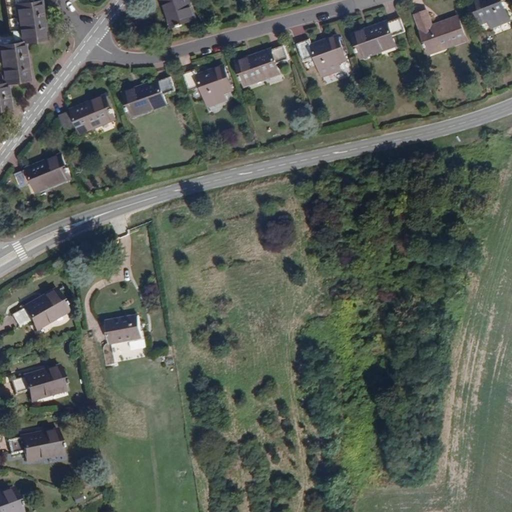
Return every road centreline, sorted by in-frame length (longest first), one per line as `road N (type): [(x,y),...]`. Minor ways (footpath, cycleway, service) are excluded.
road 1 (tertiary): [(511,104),(113,210)]
road 2 (residential): [(92,43),(124,59),(177,55),(371,0)]
road 3 (residential): [(0,161),(92,43)]
road 4 (tertiary): [(0,271),(113,210)]
road 5 (tertiary): [(113,210),(0,255)]
